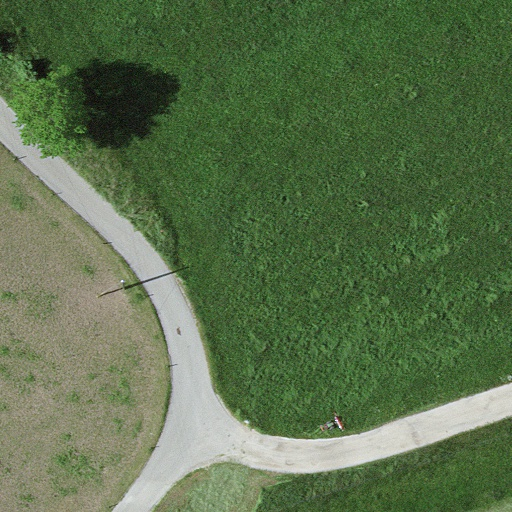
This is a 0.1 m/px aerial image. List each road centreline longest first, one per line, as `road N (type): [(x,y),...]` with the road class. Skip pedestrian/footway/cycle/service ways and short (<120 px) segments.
road 1 (unclassified): [(129,511),(198,423),(183,335),(129,236),(0,112)]
road 2 (track): [(511,395),(360,445),(271,455),(198,423)]
